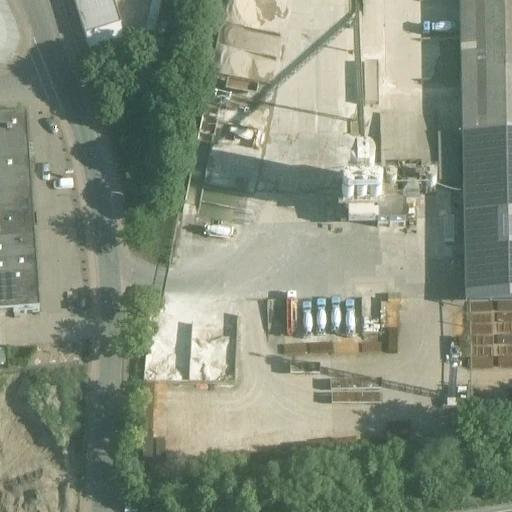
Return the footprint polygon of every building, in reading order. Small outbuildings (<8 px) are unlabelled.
[(71,0),(91,64),(149,59),(160,0),(71,0)] [(511,0),(458,0),(461,142),(511,140),(511,0)] [(377,107),(377,66),(363,66),(364,107),(377,107)] [(24,120),(0,121),(0,316),(38,314),(24,120)] [(511,140),(461,142),(463,281),(511,280),(511,140)] [(364,204),(368,201),(371,197),(372,193),(371,188),(370,184),(366,181),(362,179),(358,179),(354,179),(350,181),(348,185),(346,188),(345,192),(346,197),(349,200),(352,203),(356,205),(360,205),(364,204)] [(455,313),(454,361),(469,361),(470,313),(455,313)] [(159,408),(185,407),(185,385),(158,385),(159,408)] [(152,407),(151,460),(169,461),(170,408),(152,407)]
